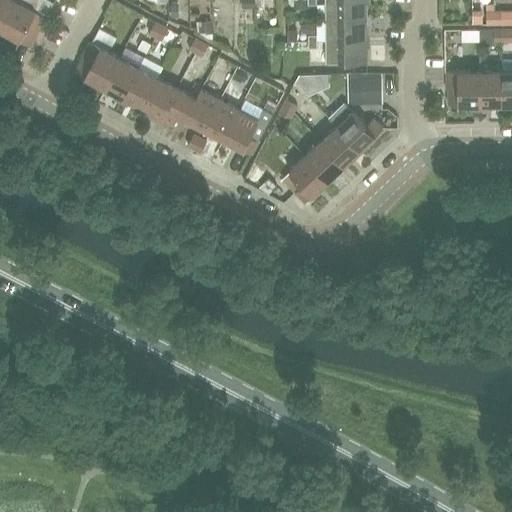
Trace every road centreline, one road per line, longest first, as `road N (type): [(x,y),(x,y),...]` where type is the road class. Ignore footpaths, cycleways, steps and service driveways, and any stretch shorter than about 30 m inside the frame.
road 1 (primary): [(452,511),(0,270)]
road 2 (tertiary): [(428,154),(346,230),(312,242),(292,239),(38,104)]
road 3 (residential): [(428,154),(413,122),(414,35),(425,0)]
